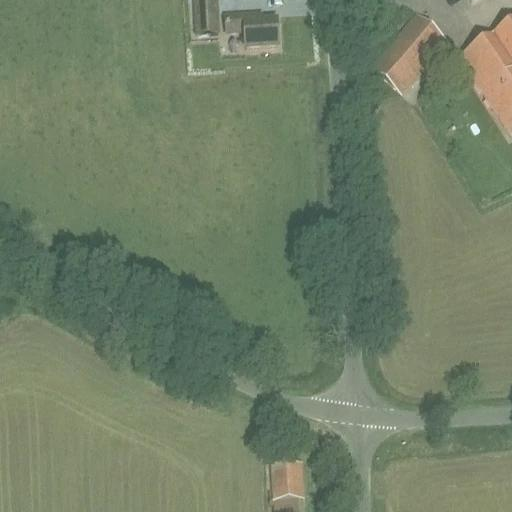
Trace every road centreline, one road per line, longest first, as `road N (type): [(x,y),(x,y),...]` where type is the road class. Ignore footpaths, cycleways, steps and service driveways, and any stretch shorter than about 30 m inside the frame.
road 1 (unclassified): [(359,416),(335,0)]
road 2 (unclassified): [(359,416),(274,399),(49,279),(0,262)]
road 3 (unclassified): [(359,416),(511,414)]
